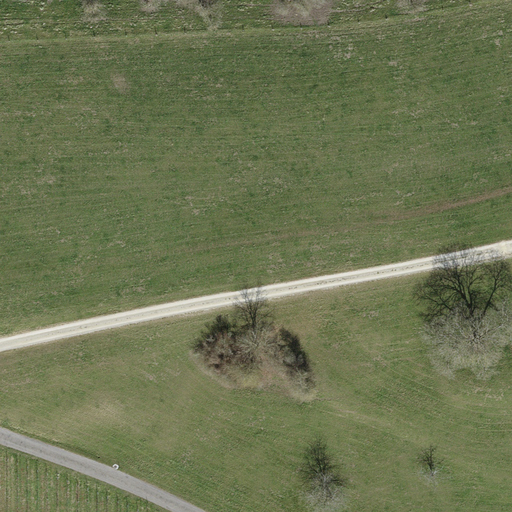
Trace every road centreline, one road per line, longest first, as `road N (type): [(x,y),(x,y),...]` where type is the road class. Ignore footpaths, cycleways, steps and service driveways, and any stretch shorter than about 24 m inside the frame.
road 1 (track): [(511,241),(442,262),(0,346)]
road 2 (unclassified): [(0,431),(194,511)]
